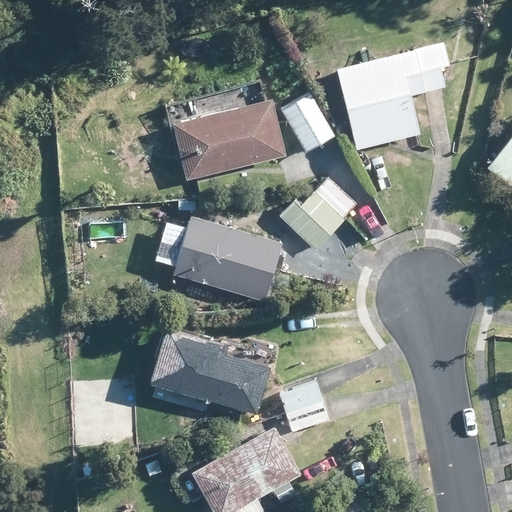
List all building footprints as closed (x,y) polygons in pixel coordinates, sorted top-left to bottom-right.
[(425,85),(440,82),(446,80),(442,61),(450,59),(445,38),(339,62),(357,144),(376,140),(384,138),(420,130),(411,89),(425,85)] [(307,146),(335,131),(310,88),(283,103),(302,137),(307,146)] [(278,152),(287,150),(272,91),(266,93),(204,108),(200,91),(185,96),(189,112),(173,115),(188,175),(278,152)] [(511,128),(488,160),(511,177),(511,128)] [(303,200),(331,226),(357,198),(328,172),(315,187),(303,200)] [(242,222),(226,218),(192,209),(175,269),(244,288),(266,295),(283,234),(242,222)] [(259,402),(262,395),(272,361),(226,348),(229,339),(168,321),(151,376),(257,408),(259,402)] [(325,401),(322,393),(316,376),(280,389),(281,393),(294,427),(330,414),(325,401)] [(257,493),(301,468),(273,419),(243,436),(245,440),(226,451),(223,448),(209,456),(192,465),(218,511),(222,511),(238,504),(242,511),(254,511),(266,506),(257,493)]
